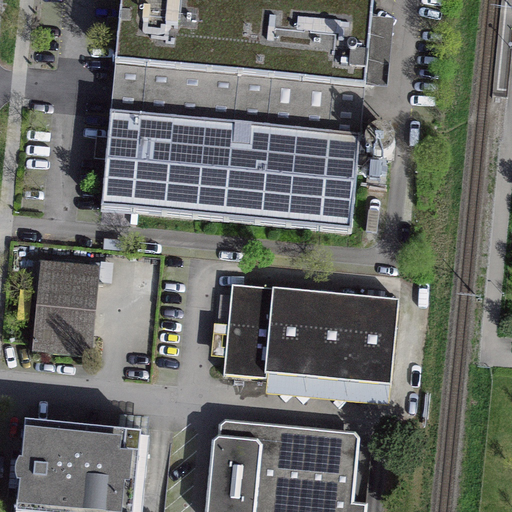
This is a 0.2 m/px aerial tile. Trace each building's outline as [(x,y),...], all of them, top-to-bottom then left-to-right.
[(121,0),(113,90),(363,115),(373,0),(121,0)] [(363,115),(113,90),(101,211),(351,235),(363,115)] [(31,353),(91,358),(100,269),(40,263),(31,353)] [(232,287),(224,377),(266,381),(267,376),(391,388),(399,302),(232,287)] [(26,425),(17,511),(140,511),(148,437),(26,425)] [(205,511),(366,511),(367,506),(353,504),(358,453),(220,440),(219,453),(211,453),(205,511)]
